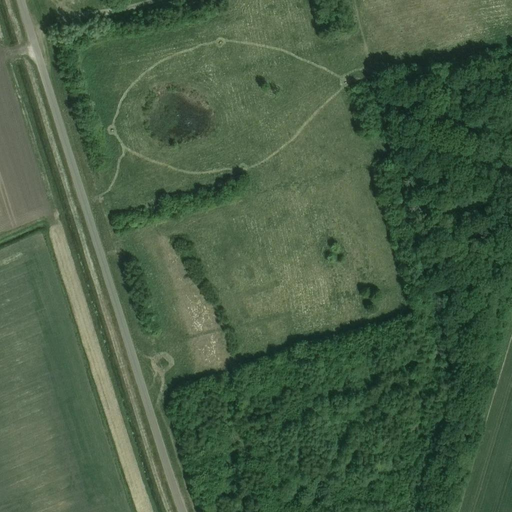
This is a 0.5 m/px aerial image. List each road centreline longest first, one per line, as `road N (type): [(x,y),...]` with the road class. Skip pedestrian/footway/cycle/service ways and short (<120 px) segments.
road 1 (unclassified): [(181,511),(20,0)]
road 2 (track): [(169,0),(32,39)]
